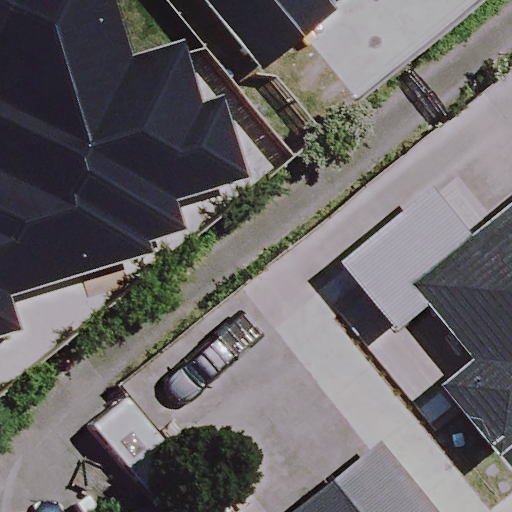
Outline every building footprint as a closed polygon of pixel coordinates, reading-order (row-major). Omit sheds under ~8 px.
[(0,0),(0,52),(163,0),(0,0)] [(448,39),(419,0),(315,0),(274,31),(340,119),(448,39)] [(213,118),(131,176),(174,237),(257,178),(213,118)] [(419,199),(325,279),(482,463),(511,436),(511,211),(464,252),(419,199)] [(445,511),(398,445),(303,511),(445,511)]
